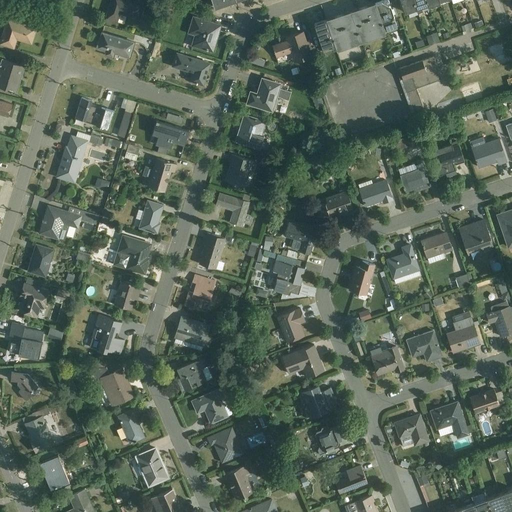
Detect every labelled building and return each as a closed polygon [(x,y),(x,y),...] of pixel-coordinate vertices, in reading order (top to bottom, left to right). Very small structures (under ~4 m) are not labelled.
[(140,21),(145,3),(135,0),(115,0),(116,1),(113,0),(112,0),(105,20),(117,23),(120,15),(140,21)] [(384,30),(397,26),(390,6),(391,4),(389,3),(388,0),(387,0),(384,1),(384,2),(383,2),(375,4),(384,30)] [(400,0),(405,13),(416,10),(413,0),(400,0)] [(428,7),(425,0),(413,0),(416,10),(418,13),(429,9),(428,7)] [(384,30),(375,4),(363,8),(374,38),(386,34),(384,30)] [(362,42),(374,38),(363,8),(351,12),(362,42)] [(362,42),(351,12),(338,17),(348,47),(362,42)] [(191,46),(213,53),(221,26),(193,17),(188,34),(194,36),(191,46)] [(337,51),(348,47),(338,17),(326,21),(336,48),(337,51)] [(31,44),(36,29),(7,19),(0,41),(0,45),(14,50),(17,40),(31,44)] [(336,48),(326,21),(314,25),(324,53),(336,48)] [(471,24),(461,27),(463,33),(462,33),(463,36),(475,31),(474,29),(473,29),(471,24)] [(159,34),(150,31),(148,38),(157,41),(159,34)] [(294,64),(312,57),(304,32),(286,38),(287,42),(273,47),(277,58),(291,54),(294,64)] [(129,58),(134,43),(103,33),(101,39),(100,39),(97,49),(106,52),(105,55),(113,57),(114,53),(129,58)] [(437,33),(426,36),(429,45),(440,42),(437,33)] [(423,40),(416,42),(418,50),(425,48),(423,40)] [(198,84),(203,85),(209,64),(177,54),(173,66),(193,73),(191,81),(196,83),(195,83),(198,84)] [(417,89),(442,80),(434,57),(396,70),(412,113),(424,109),(417,89)] [(0,87),(16,93),(24,67),(0,59),(0,87)] [(324,80),(321,72),(310,76),(313,85),(324,80)] [(247,104),(273,112),(278,97),(288,101),(291,93),(280,89),(281,85),(262,79),(258,95),(251,92),(247,104)] [(317,91),(309,88),(309,96),(315,98),(317,91)] [(75,119),(108,129),(113,112),(91,106),(92,101),(82,98),(75,119)] [(0,114),(8,117),(12,105),(0,101),(0,114)] [(506,108),(500,105),(497,112),(503,115),(506,108)] [(493,110),(485,113),(489,123),(497,121),(493,110)] [(125,112),(117,136),(124,138),(132,114),(125,112)] [(245,144),(260,149),(264,136),(261,135),(266,122),(244,115),(236,142),(245,145),(245,144)] [(151,135),(157,136),(155,146),(184,152),(189,128),(154,121),(151,135)] [(421,142),(418,131),(409,134),(412,145),(421,142)] [(454,166),(464,163),(455,136),(448,138),(450,146),(431,152),(439,176),(446,174),(449,182),(458,179),(454,166)] [(57,177),(76,183),(88,142),(72,137),(68,148),(66,148),(57,177)] [(411,146),(408,137),(398,141),(401,150),(411,146)] [(499,165),(506,162),(498,139),(486,143),(484,137),(470,142),(479,168),(498,161),(499,165)] [(119,148),(121,142),(106,138),(104,146),(110,148),(111,146),(119,148)] [(124,158),(137,162),(140,148),(125,144),(123,151),(126,152),(124,158)] [(380,156),(381,149),(372,147),(371,155),(380,156)] [(225,181),(245,188),(251,171),(253,172),(256,162),(232,155),(229,162),(231,163),(225,181)] [(331,159),(334,167),(342,165),(339,157),(331,159)] [(147,187),(165,192),(171,172),(174,173),(177,165),(157,158),(153,170),(145,168),(142,176),(150,179),(147,187)] [(421,191),(431,188),(430,187),(431,187),(424,167),(417,170),(415,164),(398,170),(401,176),(400,176),(404,188),(403,188),(404,191),(405,191),(406,193),(420,188),(421,191)] [(98,179),(95,187),(107,191),(109,183),(98,179)] [(384,204),(393,201),(386,180),(373,184),(372,181),(359,185),(360,189),(359,189),(365,207),(383,201),(384,204)] [(346,216),(355,213),(347,191),(345,192),(344,190),(339,191),(340,194),(325,198),(327,203),(317,207),(321,217),(333,212),(335,216),(344,212),(346,216)] [(283,193),(278,199),(283,203),(288,197),(283,193)] [(230,223),(243,226),(252,197),(244,195),(243,201),(220,194),(216,206),(233,211),(230,223)] [(139,228),(157,234),(160,224),(158,223),(163,206),(147,201),(144,212),(138,210),(136,219),(141,221),(139,228)] [(78,229),(82,218),(48,207),(46,215),(47,215),(45,221),(43,220),(42,221),(44,222),(40,234),(64,241),(66,237),(73,239),(76,229),(78,229)] [(509,249),(511,247),(511,211),(498,216),(509,249)] [(481,250),(493,247),(484,221),(473,224),(474,227),(468,229),(467,227),(460,230),(468,254),(481,250)] [(299,252),(310,255),(317,232),(289,223),(285,237),(293,240),(291,249),(300,251),(299,252)] [(217,269),(222,271),(225,263),(219,261),(226,239),(208,234),(206,240),(207,240),(199,265),(217,270),(217,269)] [(444,254),(452,251),(447,234),(438,237),(438,236),(422,242),(427,259),(428,258),(430,264),(445,259),(444,254)] [(113,265),(145,274),(150,259),(147,258),(151,245),(122,236),(113,265)] [(266,237),(264,249),(270,251),(270,247),(273,247),(274,238),(266,237)] [(28,272),(46,277),(55,251),(36,245),(28,272)] [(396,284),(421,276),(410,246),(403,248),(405,255),(388,261),(396,284)] [(291,293),(298,295),(301,286),(300,285),(305,269),(295,266),(297,261),(281,256),(260,250),(257,261),(261,262),(263,255),(276,259),(273,272),(278,274),(273,291),(290,296),(291,293)] [(288,253),(282,251),(281,256),(297,261),(299,253),(289,250),(288,253)] [(88,264),(90,256),(79,252),(76,259),(88,264)] [(366,296),(375,265),(363,262),(361,268),(356,267),(350,291),(366,296)] [(263,266),(255,264),(253,270),(261,272),(263,266)] [(384,272),(380,273),(388,296),(392,295),(384,272)] [(75,276),(68,274),(66,281),(73,284),(75,276)] [(456,278),(459,290),(470,286),(470,285),(467,275),(456,278)] [(205,312),(208,302),(210,302),(216,282),(194,276),(192,283),(196,284),(193,294),(189,292),(185,306),(205,312)] [(505,279),(498,277),(495,285),(502,288),(505,279)] [(114,305),(131,310),(136,292),(139,293),(141,287),(122,280),(114,305)] [(44,310),(50,292),(25,285),(21,296),(25,297),(23,303),(21,304),(19,308),(21,310),(20,311),(38,317),(40,309),(44,310)] [(70,292),(59,289),(56,298),(67,301),(70,292)] [(433,295),(429,291),(424,296),(428,300),(433,295)] [(508,293),(501,295),(503,301),(510,299),(508,293)] [(441,298),(433,300),(435,307),(443,304),(441,298)] [(501,337),(511,333),(511,314),(510,308),(508,303),(506,302),(492,307),(491,309),(492,312),(486,314),(490,324),(495,322),(501,337)] [(277,318),(287,343),(304,337),(299,324),(305,322),(300,309),(277,318)] [(240,316),(246,321),(251,315),(245,310),(240,316)] [(358,314),(362,323),(372,320),(368,310),(358,314)] [(453,353),(480,344),(471,317),(470,317),(468,311),(452,317),(454,323),(453,323),(455,330),(447,333),(453,353)] [(109,351),(120,354),(124,340),(114,337),(115,331),(119,332),(122,322),(98,315),(91,337),(92,338),(89,348),(108,353),(109,351)] [(204,347),(209,348),(213,335),(209,333),(210,327),(181,318),(175,338),(176,338),(174,343),(202,351),(203,347),(204,348),(204,347)] [(19,356),(40,360),(44,333),(25,329),(25,326),(12,324),(10,337),(22,339),(19,356)] [(229,327),(223,329),(227,337),(232,335),(229,327)] [(64,334),(50,329),(48,336),(62,340),(64,334)] [(427,362),(442,357),(433,331),(406,340),(412,359),(424,355),(427,362)] [(353,335),(355,342),(361,340),(359,333),(353,335)] [(306,378),(324,372),(314,345),(282,356),(289,375),(303,370),(306,378)] [(396,373),(404,370),(396,347),(382,352),(380,347),(370,351),(372,356),(378,375),(395,369),(396,373)] [(201,361),(196,361),(177,369),(181,378),(178,379),(184,392),(192,389),(190,384),(196,382),(198,386),(207,382),(207,381),(213,379),(208,367),(204,369),(201,361)] [(112,407),(134,397),(122,370),(110,375),(106,368),(106,363),(94,364),(97,371),(91,373),(95,382),(100,380),(103,388),(101,389),(106,399),(108,398),(112,407)] [(71,374),(66,364),(58,366),(69,395),(77,392),(71,374)] [(32,391),(38,387),(28,375),(12,373),(11,380),(18,381),(18,385),(22,391),(19,393),(26,401),(34,394),(32,391)] [(331,412),(329,408),(337,405),(331,388),(320,392),(318,386),(302,393),(312,419),(331,412)] [(226,398),(222,389),(192,402),(197,413),(206,409),(208,413),(207,414),(211,424),(232,415),(233,413),(230,407),(228,406),(225,407),(222,400),(226,398)] [(475,415),(500,406),(494,390),(470,399),(475,415)] [(457,439),(470,435),(469,434),(473,432),(470,426),(466,427),(457,403),(431,411),(437,430),(452,425),(457,439)] [(35,453),(55,444),(43,417),(61,410),(58,405),(48,409),(47,408),(32,415),(34,421),(26,424),(34,442),(31,443),(35,453)] [(130,445),(145,438),(142,431),(142,430),(141,431),(139,427),(140,426),(133,411),(118,417),(130,445)] [(258,419),(263,429),(269,426),(264,416),(258,419)] [(414,447),(429,443),(420,416),(395,424),(400,438),(403,447),(413,444),(414,447)] [(337,442),(349,437),(344,424),(330,430),(329,429),(326,427),(322,428),(321,431),(317,433),(315,436),(320,447),(318,451),(319,456),(327,452),(328,453),(335,451),(333,446),(337,445),(338,443),(337,442)] [(119,439),(125,438),(121,428),(116,430),(119,439)] [(222,462),(244,454),(233,428),(208,438),(211,445),(214,444),(222,462)] [(278,445),(273,434),(267,437),(271,448),(278,445)] [(148,487),(168,478),(156,449),(135,458),(148,487)] [(497,459),(505,458),(504,451),(496,452),(497,459)] [(51,490),(69,482),(58,456),(42,463),(49,479),(47,480),(51,490)] [(427,464),(434,470),(435,469),(438,471),(442,466),(439,464),(440,463),(433,458),(427,464)] [(302,470),(299,461),(291,464),(291,465),(290,466),(292,473),(294,472),(295,474),(302,470)] [(236,500),(253,493),(247,477),(251,475),(247,465),(224,475),(228,483),(229,483),(236,500)] [(358,487),(367,483),(361,467),(347,472),(349,478),(335,483),(340,495),(355,489),(355,490),(358,488),(358,487)] [(429,484),(426,476),(418,479),(420,487),(429,484)] [(306,477),(300,479),(303,488),(309,486),(306,477)] [(92,482),(95,490),(101,488),(97,480),(92,482)] [(293,491),(292,489),(286,492),(289,501),(296,498),(295,495),(296,495),(295,491),(293,491)] [(95,511),(85,490),(68,497),(74,510),(69,511),(95,511)] [(156,511),(183,511),(181,507),(180,508),(172,490),(151,499),(156,511)] [(507,511),(511,509),(511,490),(501,494),(507,511)] [(477,511),(491,511),(487,499),(485,492),(472,496),(474,504),(477,511)] [(504,511),(507,511),(501,494),(487,499),(491,511),(504,511)] [(346,511),(376,511),(373,503),(374,502),(372,496),(345,506),(346,511)] [(278,511),(273,499),(243,511),(278,511)]
